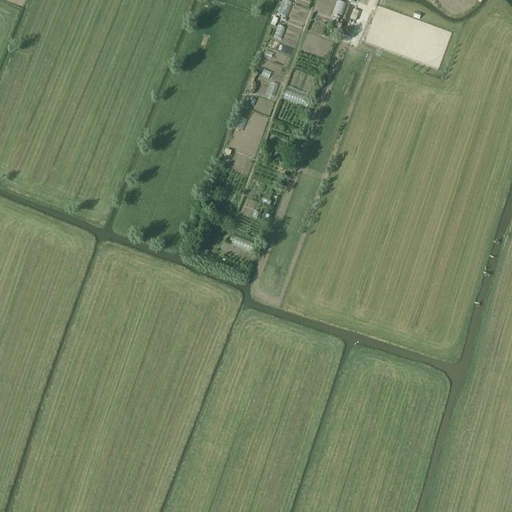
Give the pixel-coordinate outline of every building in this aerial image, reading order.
[(283,1),(279,14),(287,16),(291,3),(283,1)] [(342,16),(346,4),(338,1),(333,13),(342,16)] [(306,105),(309,98),(288,91),(285,98),(306,105)] [(239,117),(234,128),(243,131),(247,121),(239,117)] [(267,200),(272,189),(268,187),(263,198),(267,200)] [(244,273),(237,270),(235,276),(242,279),(244,273)]
